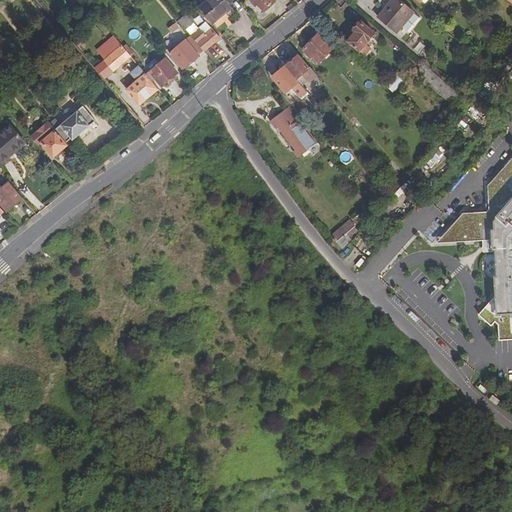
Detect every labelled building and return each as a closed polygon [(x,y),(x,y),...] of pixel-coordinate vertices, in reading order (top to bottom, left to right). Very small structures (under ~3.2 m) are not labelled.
[(212,25),(232,8),(225,0),(208,0),(198,9),(212,25)] [(252,0),(253,1),(251,3),(255,8),(258,5),(264,11),(275,0),(252,0)] [(397,32),(414,13),(398,0),(391,0),(378,16),(397,32)] [(80,11),(71,20),(81,33),(91,25),(80,11)] [(186,15),(179,22),(188,32),(195,26),(186,15)] [(369,40),(375,33),(361,21),(353,30),(355,33),(348,41),(350,44),(346,48),(356,56),(360,51),(365,55),(370,49),(368,47),(372,43),(369,40)] [(196,40),(195,41),(205,51),(220,38),(211,28),(203,34),(198,29),(192,34),(196,40)] [(319,63),(333,49),(319,35),(305,48),(319,63)] [(88,59),(95,68),(106,59),(122,46),(115,37),(88,59)] [(170,53),(183,69),(199,56),(186,40),(170,53)] [(131,57),(122,46),(106,59),(115,70),(131,57)] [(310,83),(318,76),(316,74),(299,55),(286,66),(303,86),(308,82),(310,83)] [(106,59),(95,68),(104,78),(115,70),(106,59)] [(166,59),(147,75),(153,82),(156,80),(162,87),(178,74),(166,59)] [(460,112),(469,101),(425,64),(416,75),(460,112)] [(296,92),(303,86),(286,66),(273,77),(286,92),(292,87),(296,92)] [(153,82),(147,75),(142,70),(137,74),(140,78),(127,90),(140,105),(159,89),(153,82)] [(393,93),(404,81),(396,73),(385,85),(393,93)] [(306,90),(303,86),(296,92),(299,96),(306,90)] [(83,106),(57,130),(68,143),(72,138),(73,140),(96,122),(83,106)] [(297,122),(287,109),(272,121),(277,129),(279,127),(296,150),(295,151),(299,157),(302,153),(305,157),(310,152),(308,149),(315,144),(299,124),(297,126),(296,123),(297,122)] [(115,128),(121,123),(111,112),(105,117),(115,128)] [(49,121),(34,134),(31,137),(39,146),(41,143),(54,157),(68,145),(49,121)] [(26,143),(11,125),(0,134),(0,158),(3,162),(26,143)] [(511,155),(486,185),(488,209),(486,212),(462,213),(449,228),(445,233),(444,235),(444,239),(446,241),(450,242),(480,240),(486,240),(486,249),(491,249),(491,251),(494,295),(476,315),(489,326),(493,322),(497,325),(498,340),(511,338),(511,155)] [(393,193),(406,177),(403,174),(392,185),(388,181),(385,184),(393,193)] [(23,199),(9,182),(0,189),(0,202),(8,212),(23,199)] [(350,220),(355,227),(367,217),(361,211),(350,220)] [(348,232),(355,227),(350,220),(343,226),(348,232)] [(357,230),(355,227),(348,232),(343,226),(331,236),(342,249),(351,239),(349,237),(357,230)] [(444,235),(445,233),(436,243),(450,242),(446,241),(444,239),(444,235)] [(486,249),(486,240),(480,240),(481,252),(491,251),(491,249),(486,249)]
